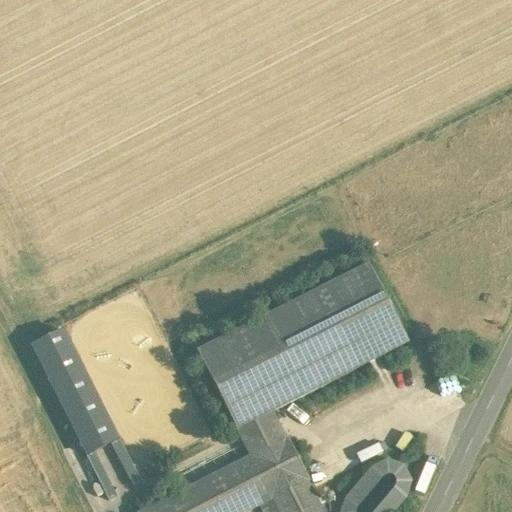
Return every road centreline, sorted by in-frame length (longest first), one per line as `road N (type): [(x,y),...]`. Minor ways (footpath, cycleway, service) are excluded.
road 1 (track): [(0,290),(108,511)]
road 2 (tertiary): [(441,511),(511,370)]
